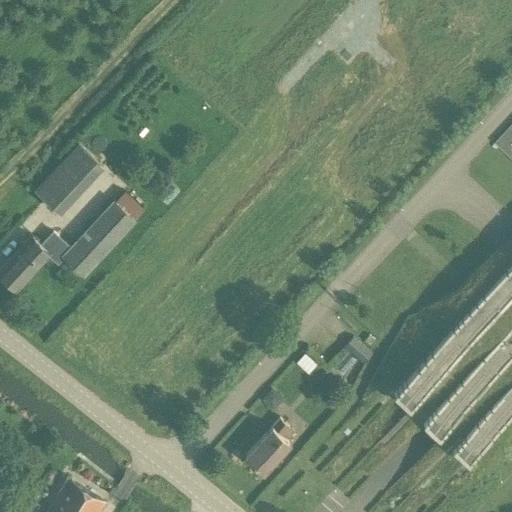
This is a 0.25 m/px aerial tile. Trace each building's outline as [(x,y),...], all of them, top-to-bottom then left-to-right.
[(511,156),(511,125),(496,142),(511,156)] [(60,209),(104,164),(80,141),(36,187),(60,209)] [(55,231),(42,244),(32,234),(0,269),(0,273),(17,289),(48,254),(60,265),(66,257),(84,273),(135,218),(114,199),(71,246),(55,231)] [(469,461),(511,414),(511,261),(394,392),(410,407),(412,405),(425,417),(423,419),(439,434),(441,432),(455,445),(453,447),(469,461)] [(361,362),(370,353),(352,336),(343,345),(361,362)] [(285,438),(293,429),(279,417),(245,455),(263,471),(289,442),(285,438)] [(96,511),(104,500),(67,478),(46,511),(96,511)]
